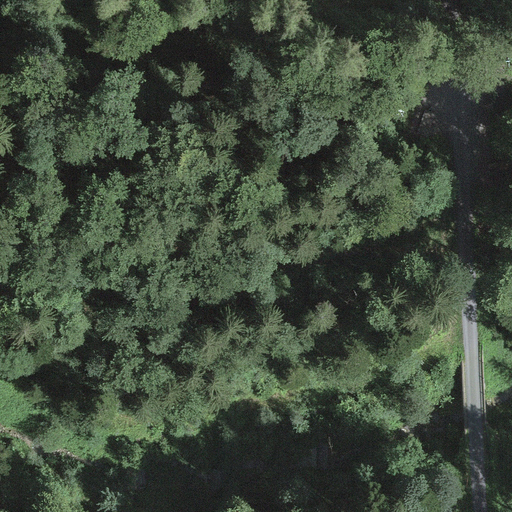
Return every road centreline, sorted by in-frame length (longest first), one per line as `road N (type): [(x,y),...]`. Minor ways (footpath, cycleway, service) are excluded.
road 1 (track): [(451,0),(479,511)]
road 2 (track): [(0,265),(105,282),(321,256),(415,230),(464,202)]
